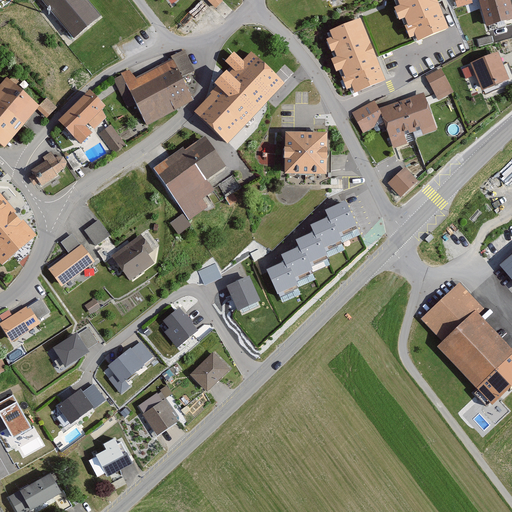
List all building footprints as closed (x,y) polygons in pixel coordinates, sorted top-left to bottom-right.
[(106,13),(95,0),(49,0),(78,35),(106,13)] [(436,0),(400,0),(420,47),(450,34),(436,0)] [(511,21),(511,13),(508,0),(477,0),(486,30),(511,21)] [(385,81),(361,20),(328,32),(351,98),(385,81)] [(478,45),(493,41),(491,34),(476,39),(478,45)] [(295,82),(259,46),(250,55),(243,48),(233,57),(241,65),(217,88),(220,91),(198,112),(230,146),(295,82)] [(138,105),(147,124),(195,102),(184,78),(195,73),(185,52),(172,58),(174,62),(136,79),(132,70),(121,75),(123,78),(116,82),(129,109),(138,105)] [(509,80),(497,54),(470,66),(481,92),(509,80)] [(455,94),(443,72),(427,81),(438,102),(455,94)] [(39,109),(5,79),(0,84),(0,147),(3,150),(39,109)] [(106,109),(89,92),(58,123),(81,146),(92,135),(85,129),(88,126),(92,130),(104,118),(100,114),(106,109)] [(425,93),(381,108),(393,144),(437,129),(425,93)] [(364,134),(377,127),(381,115),(375,101),(353,113),(364,134)] [(127,148),(113,129),(102,137),(116,156),(127,148)] [(328,173),(327,132),(284,133),(284,173),(328,173)] [(227,168),(204,137),(186,148),(181,146),(153,169),(190,220),(208,206),(203,198),(215,194),(210,180),(227,168)] [(45,161),(32,169),(34,173),(30,175),(32,181),(36,185),(42,181),(45,186),(60,176),(58,172),(66,167),(68,162),(64,155),(56,157),(53,150),(43,156),(45,161)] [(419,180),(405,167),(388,183),(402,197),(419,180)] [(217,183),(223,196),(243,187),(237,175),(217,183)] [(37,235),(0,192),(0,261),(2,265),(37,235)] [(363,228),(350,193),(329,201),(332,209),(342,237),(363,228)] [(342,237),(332,209),(311,220),(313,226),(325,257),(346,245),(342,237)] [(181,215),(170,225),(178,237),(191,227),(181,215)] [(112,236),(100,219),(86,230),(97,246),(112,236)] [(325,257),(313,226),(292,236),(294,244),(305,274),(326,263),(325,257)] [(157,245),(147,232),(111,258),(129,282),(156,263),(150,250),(157,245)] [(94,262),(83,246),(72,233),(61,242),(67,255),(51,269),(60,289),(94,262)] [(305,274),(294,244),(274,255),(278,263),(289,293),(308,283),(305,274)] [(511,250),(499,261),(511,277),(511,250)] [(205,284),(223,277),(217,262),(199,269),(205,284)] [(289,293),(278,263),(259,274),(274,311),(292,301),(289,293)] [(244,276),(219,286),(225,313),(252,304),(244,276)] [(485,306),(460,280),(422,316),(444,339),(440,343),(498,404),(511,389),(511,341),(482,310),(485,306)] [(110,297),(104,289),(95,295),(100,304),(110,297)] [(40,296),(0,318),(0,322),(10,337),(52,315),(40,296)] [(176,345),(197,329),(178,306),(161,319),(169,327),(164,331),(176,345)] [(77,330),(53,344),(64,365),(88,349),(77,330)] [(152,357),(136,336),(114,352),(117,358),(110,364),(114,373),(107,377),(121,392),(128,385),(126,376),(152,357)] [(231,369),(214,350),(192,371),(210,390),(231,369)] [(92,380),(60,403),(73,420),(105,397),(92,380)] [(181,419),(161,391),(140,404),(156,436),(181,419)] [(0,415),(1,415),(13,437),(31,428),(13,396),(0,403),(0,415)] [(131,459),(120,438),(93,454),(106,474),(119,471),(118,467),(131,459)] [(64,492),(49,472),(8,494),(17,511),(23,511),(40,501),(43,505),(64,492)]
